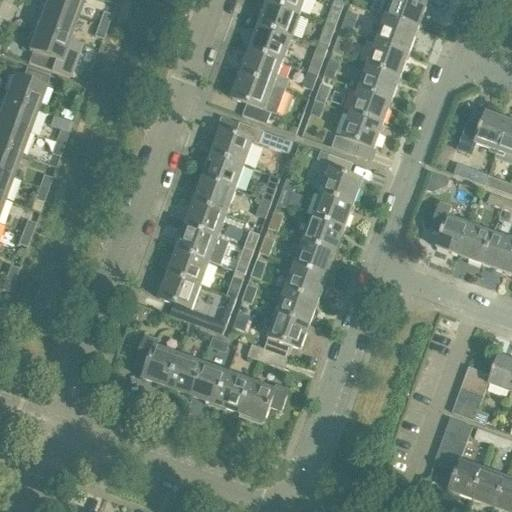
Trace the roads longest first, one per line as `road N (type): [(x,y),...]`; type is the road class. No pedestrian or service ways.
road 1 (residential): [(63,430),(220,0)]
road 2 (residential): [(286,511),(377,270)]
road 3 (residential): [(286,511),(63,430)]
road 4 (residential): [(377,270),(454,58)]
road 5 (residential): [(511,321),(377,270)]
